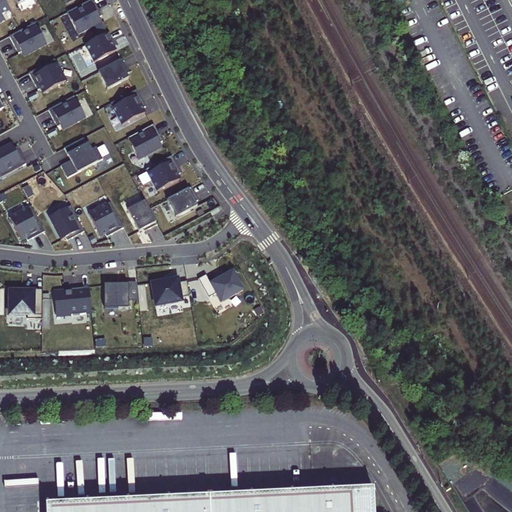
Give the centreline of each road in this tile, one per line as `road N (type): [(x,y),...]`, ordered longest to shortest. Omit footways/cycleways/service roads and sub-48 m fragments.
road 1 (residential): [(0,254),(66,260),(197,248),(254,222)]
road 2 (tertiary): [(254,222),(193,135),(128,0)]
road 3 (tertiary): [(0,400),(215,390)]
